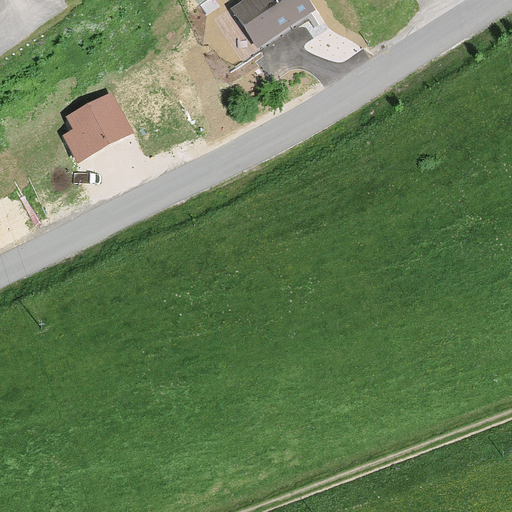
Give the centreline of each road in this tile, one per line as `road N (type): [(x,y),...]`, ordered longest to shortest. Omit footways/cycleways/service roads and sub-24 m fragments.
road 1 (tertiary): [(0,273),(277,134),(502,0)]
road 2 (track): [(246,511),(511,415)]
